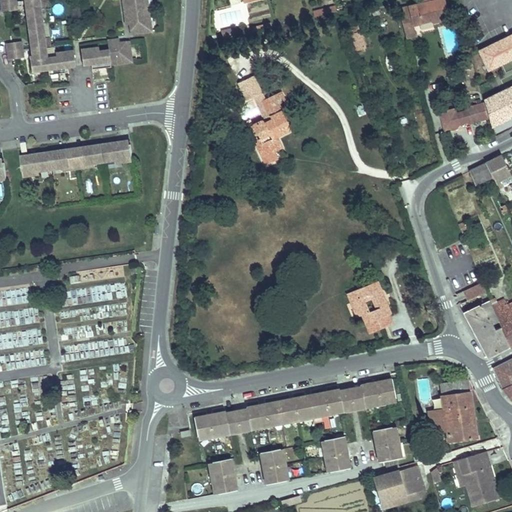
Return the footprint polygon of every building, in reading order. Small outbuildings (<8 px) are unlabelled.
[(14,0),(0,0),(0,5),(1,14),(16,13),(14,0)] [(32,59),(28,60),(30,75),(47,73),(47,78),(67,76),(66,71),(74,69),(72,54),(64,55),(64,59),(49,61),(48,50),(50,50),(49,42),(45,42),(41,12),(45,12),(43,0),(24,0),(26,14),(22,14),(26,44),(30,44),(32,59)] [(125,0),(126,6),(122,7),(125,28),(129,27),(130,38),(150,35),(145,0),(125,0)] [(449,4),(413,13),(417,31),(437,26),(438,29),(454,25),(449,4)] [(312,10),(314,18),(337,15),(336,7),(312,10)] [(234,24),(223,27),(224,34),(236,32),(234,24)] [(383,35),(374,37),(378,52),(386,50),(383,35)] [(511,37),(481,51),(490,70),(511,60),(511,37)] [(355,39),(356,51),(365,51),(364,38),(355,39)] [(82,51),(83,64),(92,63),(92,69),(112,67),(111,64),(132,62),(130,41),(119,43),(119,39),(108,40),(110,50),(92,52),(91,50),(82,51)] [(20,44),(5,46),(7,62),(22,61),(20,44)] [(471,65),(462,68),(465,77),(474,75),(471,65)] [(269,93),(261,74),(246,80),(254,99),(257,97),(269,93)] [(511,119),(511,88),(486,101),(487,105),(491,119),(493,128),(511,119)] [(278,133),(292,128),(282,104),(289,101),(285,91),(271,98),(270,98),(265,100),(272,115),(266,117),(263,111),(254,115),(264,137),(256,140),(266,164),(280,158),(277,151),(285,148),(278,133)] [(265,100),(270,98),(271,98),(269,93),(257,97),(263,111),(266,117),(272,115),(265,100)] [(458,116),(461,125),(470,123),(470,125),(491,119),(487,105),(469,110),(469,112),(458,116)] [(442,114),(448,132),(458,130),(461,125),(458,116),(456,110),(442,114)] [(264,137),(254,115),(246,118),(256,140),(264,137)] [(121,166),(131,164),(129,148),(115,150),(115,146),(85,151),(85,154),(62,157),(61,154),(31,159),(31,162),(20,163),(21,169),(18,169),(19,175),(22,174),(22,180),(32,178),(31,176),(68,171),(68,173),(84,171),(84,168),(121,163),(121,166)] [(288,154),(285,148),(277,151),(280,158),(288,154)] [(501,158),(486,166),(491,177),(507,170),(501,158)] [(486,166),(469,174),(475,188),(493,180),(491,177),(486,166)] [(449,213),(435,219),(443,240),(457,234),(449,213)] [(373,281),(346,295),(355,313),(359,312),(361,316),(369,336),(390,325),(386,316),(388,315),(373,281)] [(486,302),(465,312),(474,331),(489,324),(492,330),(477,337),(488,358),(511,346),(489,301),(481,283),(477,285),(482,294),(486,302)] [(477,285),(463,291),(467,300),(482,294),(477,285)] [(496,298),(489,301),(511,346),(511,345),(511,308),(511,309),(509,304),(506,299),(498,302),(496,298)] [(489,324),(474,331),(477,337),(492,330),(489,324)] [(511,357),(494,367),(504,389),(511,385),(511,357)] [(361,387),(358,387),(362,409),(365,408),(364,403),(374,401),(375,406),(387,404),(386,399),(397,397),(393,378),(380,381),(381,385),(374,387),(373,383),(361,385),(361,387)] [(444,403),(445,410),(448,432),(450,443),(478,439),(470,391),(468,380),(442,384),(443,396),(439,396),(440,404),(444,403)] [(362,409),(358,387),(354,388),(357,410),(362,409)] [(354,388),(348,389),(352,411),(357,410),(354,388)] [(340,391),(339,389),(328,391),(328,395),(325,396),(324,392),(312,394),(313,398),(306,399),(306,395),(295,397),(295,401),(290,402),(290,398),(265,403),(266,407),(260,408),(259,404),(247,406),(247,409),(239,410),(243,431),(251,430),(250,425),(260,423),(261,428),(272,426),(271,421),(281,419),(291,417),(292,422),(303,420),(302,415),(312,413),(322,411),(322,416),(333,414),(332,409),(343,407),(344,412),(352,411),(348,389),(340,391)] [(199,434),(207,433),(208,438),(219,436),(218,431),(228,429),(229,434),(237,432),(233,411),(226,413),(225,410),(213,413),(214,417),(208,418),(207,414),(195,416),(199,434)] [(239,410),(233,411),(237,432),(243,431),(239,410)] [(448,432),(445,410),(430,412),(433,434),(448,432)] [(398,425),(392,427),(394,437),(400,436),(398,425)] [(374,430),(377,442),(381,441),(383,447),(378,448),(380,461),(398,457),(396,447),(402,446),(400,436),(394,437),(392,427),(374,430)] [(241,455),(257,452),(252,432),(237,435),(241,455)] [(328,455),(331,470),(350,466),(349,459),(348,455),(347,448),(346,444),(344,436),(325,440),(328,455)] [(284,463),(281,448),(261,452),(263,460),(264,464),(265,472),(266,476),(267,483),(287,479),(284,463)] [(455,460),(457,467),(462,466),(468,486),(473,506),(502,498),(496,480),(493,481),(489,467),(491,466),(487,452),(455,460)] [(215,471),(210,472),(212,483),(217,482),(219,492),(237,489),(235,476),(231,476),(230,471),(234,471),(232,458),(213,461),(215,471)] [(424,464),(419,465),(426,489),(431,488),(424,464)] [(419,465),(376,477),(383,501),(426,489),(419,465)] [(440,465),(432,471),(435,482),(444,479),(440,465)] [(462,466),(457,467),(463,487),(468,486),(462,466)] [(298,494),(291,497),(291,503),(300,500),(298,494)] [(282,506),(291,503),(291,497),(280,500),(282,506)]
